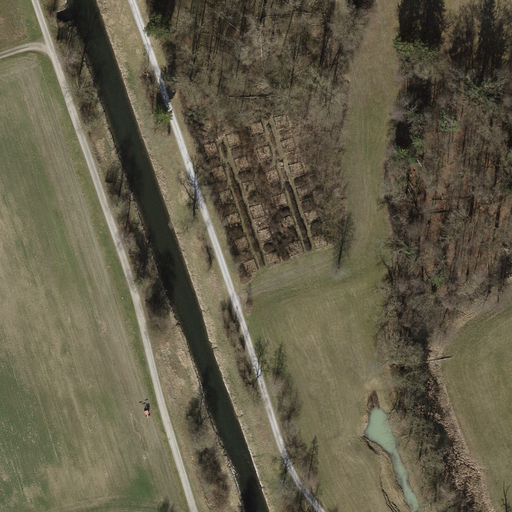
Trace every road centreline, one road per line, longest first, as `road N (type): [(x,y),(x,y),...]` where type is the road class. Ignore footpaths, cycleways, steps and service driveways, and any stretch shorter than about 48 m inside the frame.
road 1 (track): [(131,0),(282,448),(321,511)]
road 2 (track): [(194,511),(128,273),(35,0)]
